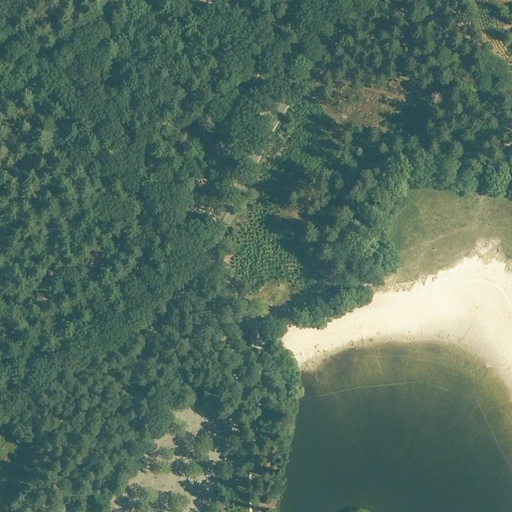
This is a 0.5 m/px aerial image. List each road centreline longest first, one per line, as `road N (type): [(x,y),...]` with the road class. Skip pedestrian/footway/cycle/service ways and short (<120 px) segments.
road 1 (unclassified): [(387,0),(343,30),(305,71),(60,511)]
road 2 (track): [(183,288),(140,318),(0,384)]
road 3 (track): [(176,213),(118,139),(38,62)]
road 4 (track): [(183,288),(235,364),(238,399),(226,425)]
